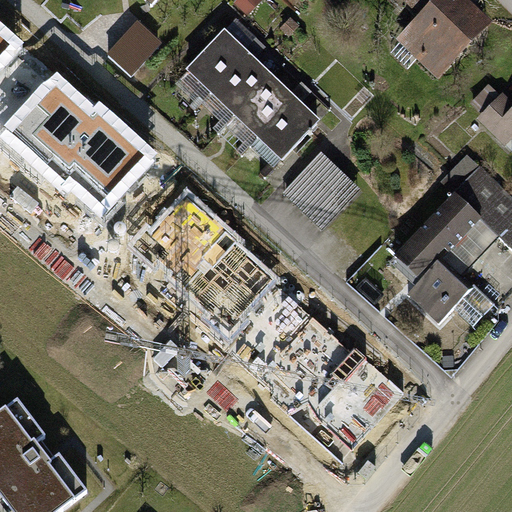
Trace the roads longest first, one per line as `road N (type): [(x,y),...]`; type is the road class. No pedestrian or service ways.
road 1 (residential): [(22,0),(453,397)]
road 2 (residential): [(453,397),(357,511)]
